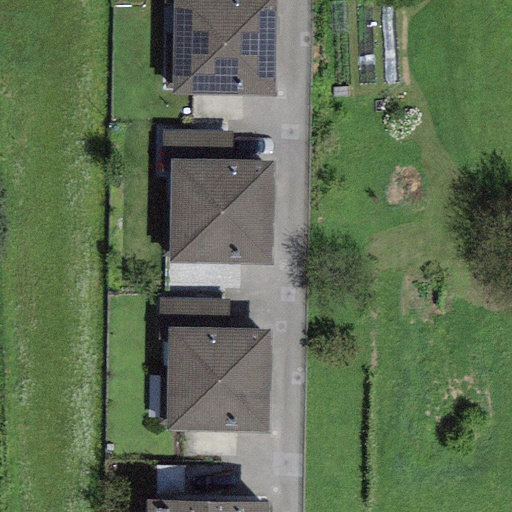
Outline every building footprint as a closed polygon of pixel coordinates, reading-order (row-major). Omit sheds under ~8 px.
[(173,0),(174,3),(172,94),(273,95),(274,0),(173,0)] [(169,159),(232,161),(233,134),(160,131),(158,175),(168,176),(169,159)] [(232,161),(169,159),(168,176),(165,263),(271,266),(274,162),(232,161)] [(156,340),(166,340),(167,329),(226,330),(226,300),(157,299),(156,340)] [(166,340),(165,430),(266,431),(267,331),(226,330),(167,329),(166,340)] [(265,511),(266,503),(146,500),(146,511),(265,511)]
